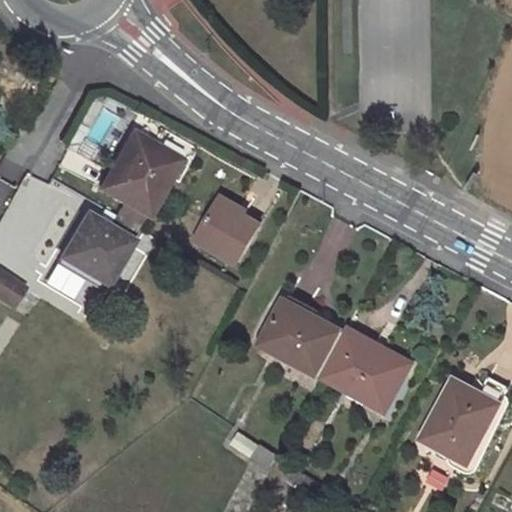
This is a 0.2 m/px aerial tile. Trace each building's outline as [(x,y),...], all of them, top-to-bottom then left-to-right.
[(133,134),(130,139),(156,153),(158,149),(133,134)] [(148,216),(180,161),(158,149),(156,153),(130,139),(101,188),(124,202),(116,217),(137,229),(146,215),(148,216)] [(222,200),(243,213),(246,209),(248,204),(227,191),(222,200)] [(198,238),(238,264),(265,221),(246,209),(243,213),(222,200),(198,238)] [(60,259),(104,285),(137,229),(116,217),(108,230),(85,215),(60,259)] [(0,269),(0,301),(12,309),(26,286),(0,269)] [(347,332),(287,300),(263,344),(323,376),(347,332)] [(388,412),(409,375),(371,355),(377,344),(348,329),(347,332),(323,376),(388,412)] [(371,355),(409,375),(414,364),(377,344),(371,355)] [(502,406),(456,381),(424,440),(470,465),(502,406)] [(311,460),(300,455),(296,463),(305,469),(311,460)]
